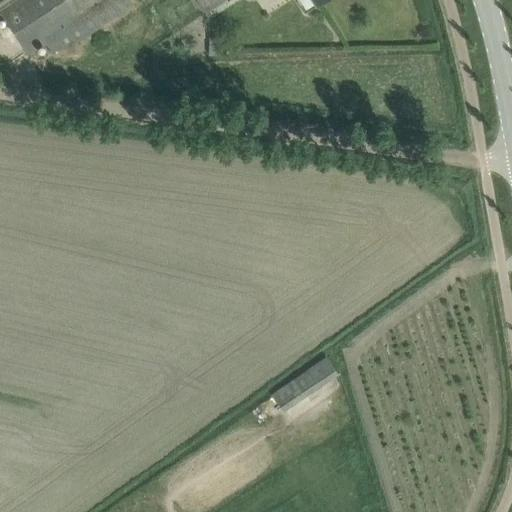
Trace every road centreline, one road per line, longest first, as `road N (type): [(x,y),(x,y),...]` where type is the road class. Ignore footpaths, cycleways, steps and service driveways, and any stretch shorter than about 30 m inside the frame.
road 1 (track): [(484,162),(0,92)]
road 2 (secondary): [(511,134),(485,0)]
